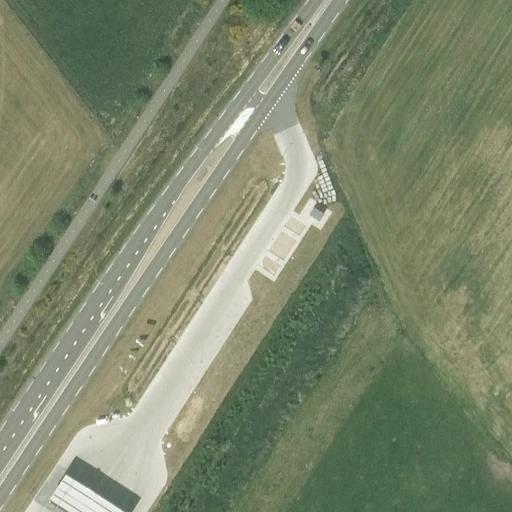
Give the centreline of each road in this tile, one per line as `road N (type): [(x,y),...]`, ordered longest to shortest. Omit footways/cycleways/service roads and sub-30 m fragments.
road 1 (primary): [(0,498),(247,134),(258,98)]
road 2 (primary): [(258,98),(221,127),(162,204),(0,439)]
